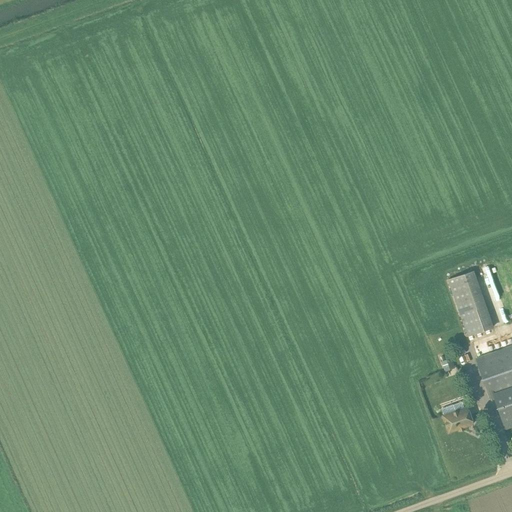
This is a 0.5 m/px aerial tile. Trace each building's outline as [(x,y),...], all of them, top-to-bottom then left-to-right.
[(489,281),(496,280),(493,266),(486,268),(489,281)] [(492,328),(483,301),(459,310),(468,336),(492,328)] [(511,425),(511,346),(476,359),(490,399),(495,397),(505,428),(511,425)] [(445,372),(455,368),(451,358),(441,361),(445,372)] [(454,404),(442,408),(445,415),(443,415),(449,432),(474,423),(468,407),(456,411),(454,404)]
